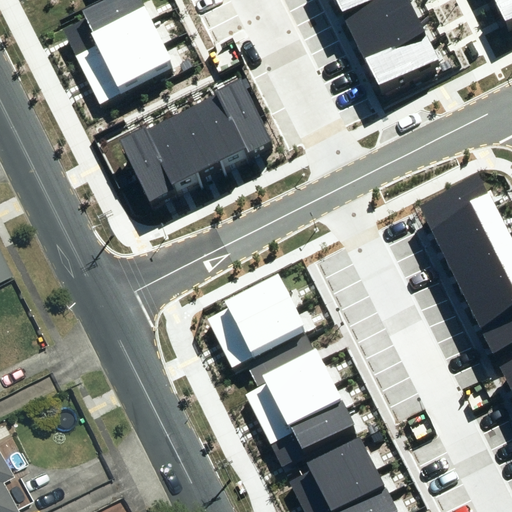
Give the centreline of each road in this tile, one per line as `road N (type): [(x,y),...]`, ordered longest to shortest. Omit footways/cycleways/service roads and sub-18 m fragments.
road 1 (residential): [(496,511),(333,189)]
road 2 (residential): [(102,305),(333,189)]
road 3 (secondary): [(204,511),(102,305)]
road 4 (secondary): [(102,305),(0,106)]
road 5 (residential): [(346,183),(255,0)]
road 6 (residential): [(346,183),(511,100)]
